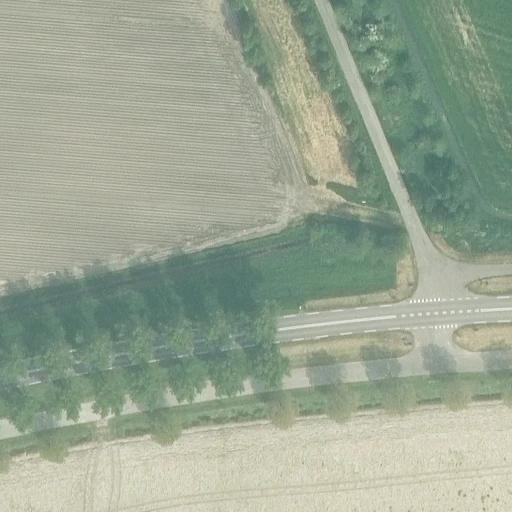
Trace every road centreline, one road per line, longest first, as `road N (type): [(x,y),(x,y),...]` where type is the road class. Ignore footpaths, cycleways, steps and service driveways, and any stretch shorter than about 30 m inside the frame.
road 1 (secondary): [(0,379),(272,330),(436,314)]
road 2 (unclassified): [(0,429),(157,398),(435,364)]
road 3 (unclassified): [(435,273),(328,0)]
